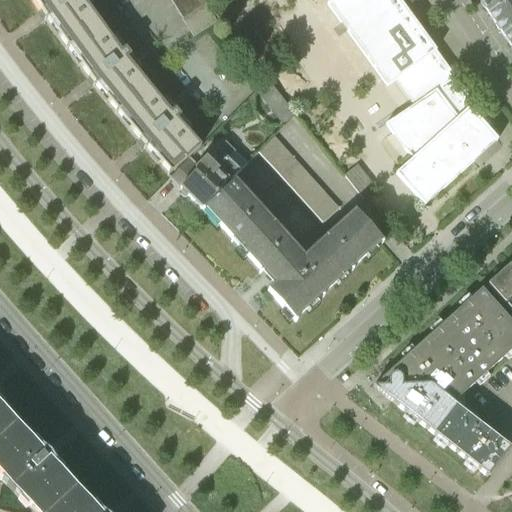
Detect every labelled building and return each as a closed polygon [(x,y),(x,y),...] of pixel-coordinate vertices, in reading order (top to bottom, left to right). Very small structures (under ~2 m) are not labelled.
[(67,47),(98,24),(81,0),(34,0),(48,20),(67,47)] [(186,0),(175,8),(183,20),(207,4),(203,0),(186,0)] [(463,92),(456,83),(452,78),(451,79),(448,74),(450,73),(397,0),(331,0),(332,1),(326,5),(386,88),(394,82),(413,107),(392,120),(385,125),(393,136),(399,146),(403,150),(411,160),(395,175),(424,207),(497,141),(486,129),(490,126),(491,128),(493,127),(474,106),(470,101),(463,92)] [(478,0),(488,13),(507,0),(478,0)] [(503,36),(511,29),(511,0),(507,0),(488,13),(503,36)] [(217,21),(209,8),(185,24),(194,37),(217,21)] [(119,114),(149,89),(130,66),(120,53),(98,24),(67,47),(91,79),(97,87),(114,109),(119,114)] [(511,48),(511,29),(503,36),(511,48)] [(183,163),(190,157),(200,148),(177,123),(167,111),(149,89),(119,114),(147,147),(171,175),(183,163)] [(266,162),(282,147),(274,138),(259,154),(266,162)] [(273,170),(289,155),(282,147),(266,162),(273,170)] [(190,157),(183,163),(185,165),(171,180),(201,209),(230,183),(240,173),(217,148),(199,166),(190,157)] [(289,155),(273,170),(280,177),(296,163),(289,155)] [(287,185),(304,171),(296,163),(280,177),(287,185)] [(363,201),(376,191),(357,166),(344,176),(363,201)] [(304,171),(287,185),(294,193),(311,178),(304,171)] [(301,201),(318,186),(311,178),(294,193),(301,201)] [(231,185),(230,183),(201,209),(218,228),(261,275),(263,272),(275,286),(267,294),(294,323),(382,243),(354,213),(304,259),(287,240),(234,182),(231,185)] [(318,186),(301,201),(308,209),(325,194),(318,186)] [(325,194),(308,209),(315,217),(332,202),(325,194)] [(322,225),(339,210),(332,202),(315,217),(322,225)] [(511,312),(511,263),(488,286),(511,312)] [(460,404),(457,401),(511,350),(511,325),(481,291),(373,389),(434,437),(460,404)] [(49,455),(46,453),(40,448),(37,451),(15,427),(16,426),(16,425),(14,427),(0,411),(0,476),(33,511),(92,511),(74,492),(76,490),(75,489),(74,491),(51,467),(55,464),(49,455)]
